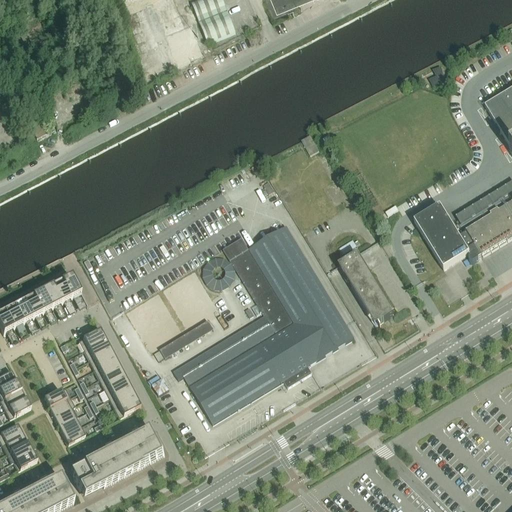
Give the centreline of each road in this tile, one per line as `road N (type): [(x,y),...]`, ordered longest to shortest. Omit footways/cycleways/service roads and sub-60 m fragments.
road 1 (residential): [(0,190),(368,0)]
road 2 (tertiary): [(511,305),(178,509)]
road 3 (tertiary): [(198,511),(511,319)]
road 4 (residential): [(89,511),(178,464),(98,310)]
